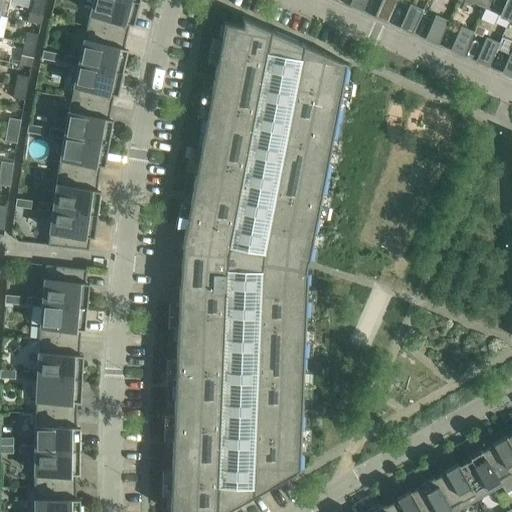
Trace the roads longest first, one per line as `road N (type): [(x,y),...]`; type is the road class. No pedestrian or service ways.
road 1 (residential): [(106,511),(113,255),(141,104),(173,0)]
road 2 (residential): [(300,511),(511,390)]
road 3 (residential): [(511,92),(296,0)]
